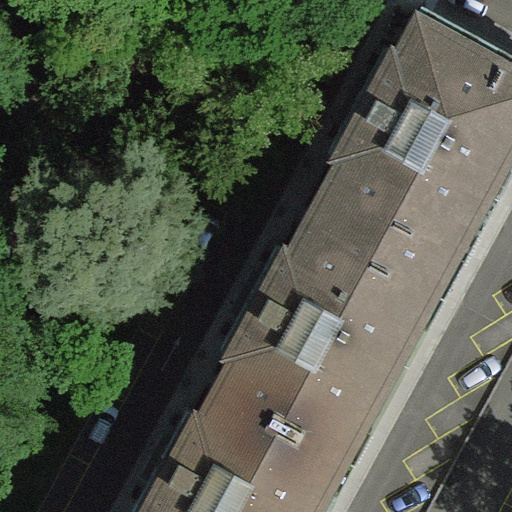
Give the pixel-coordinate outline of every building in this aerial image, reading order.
[(394,480),(431,499),(511,353),(511,0),(431,0),(427,7),(511,53),(511,172),(446,293),(354,458),(394,480)] [(311,220),(446,293),(511,172),(511,53),(427,7),(401,55),(388,48),(333,149),(346,155),(311,220)] [(220,385),(354,458),(446,293),(311,220),(294,252),(280,244),(226,346),(239,354),(220,385)] [(137,511),(325,511),(354,458),(220,385),(204,415),(191,408),(135,511),(137,511)] [(325,511),(424,511),(431,499),(394,480),(354,458),(325,511)]
